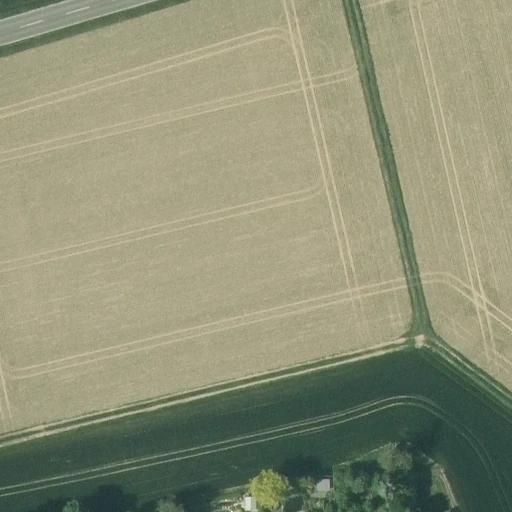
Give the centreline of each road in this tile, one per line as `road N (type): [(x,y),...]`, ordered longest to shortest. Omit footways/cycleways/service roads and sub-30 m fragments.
road 1 (track): [(511,417),(441,361),(348,0)]
road 2 (track): [(441,361),(0,464)]
